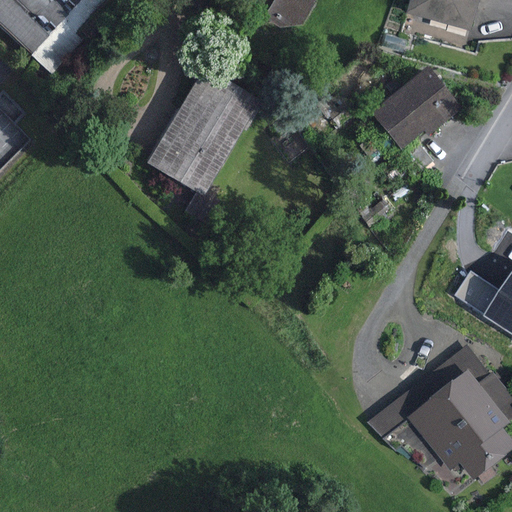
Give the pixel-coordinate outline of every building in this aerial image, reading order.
[(0,0),(0,27),(31,55),(83,0),(0,0)] [(258,0),(256,5),(282,20),(302,31),(319,1),(317,0),(258,0)] [(488,0),(421,0),(419,7),(481,24),(488,0)] [(467,109),(430,65),(376,111),(407,147),(428,129),(434,137),(467,109)] [(155,162),(210,194),(265,98),(210,67),(155,162)] [(511,324),(511,285),(494,311),(511,324)] [(429,407),(439,420),(428,428),(458,467),(469,458),(484,476),(511,453),(511,426),(510,423),(511,421),(511,392),(503,400),(478,368),(429,407)]
